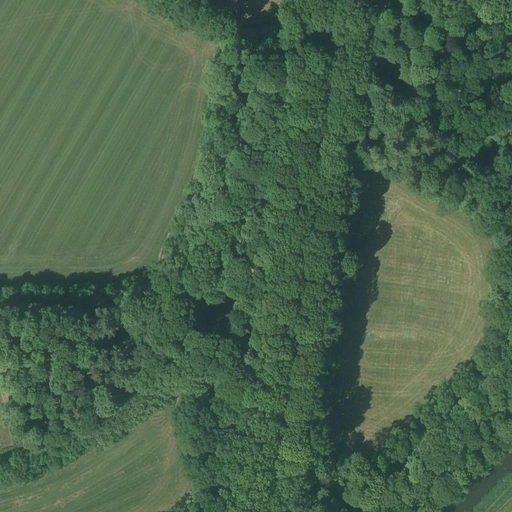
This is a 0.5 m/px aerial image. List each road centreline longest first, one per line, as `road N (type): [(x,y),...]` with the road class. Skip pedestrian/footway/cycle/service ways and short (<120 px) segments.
road 1 (track): [(220,29),(215,147),(156,267),(161,294)]
road 2 (unclassified): [(341,0),(250,32),(220,29),(166,0)]
